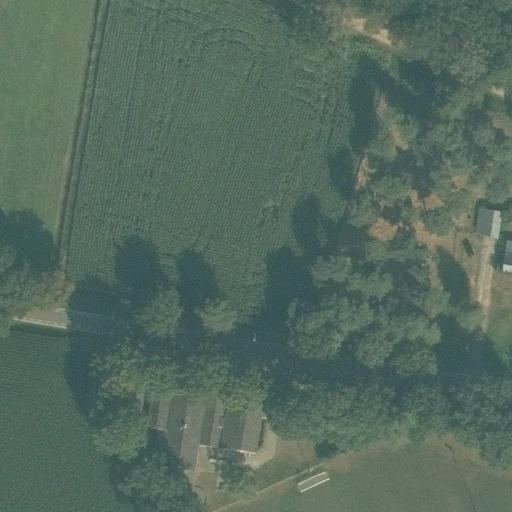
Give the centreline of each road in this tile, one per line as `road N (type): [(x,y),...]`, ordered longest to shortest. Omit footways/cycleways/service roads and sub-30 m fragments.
road 1 (tertiary): [(511,391),(0,309)]
road 2 (track): [(297,0),(511,95)]
